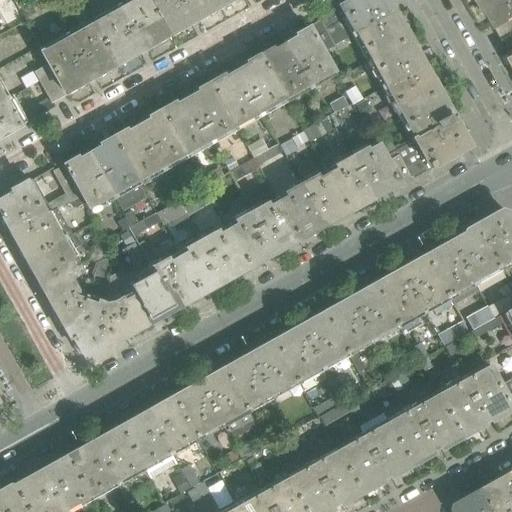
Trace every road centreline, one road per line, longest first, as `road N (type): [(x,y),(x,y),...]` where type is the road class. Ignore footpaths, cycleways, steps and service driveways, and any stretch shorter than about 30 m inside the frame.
road 1 (tertiary): [(77,405),(511,165)]
road 2 (residential): [(0,172),(306,0)]
road 3 (residential): [(511,144),(433,0)]
road 4 (residential): [(77,405),(0,267)]
